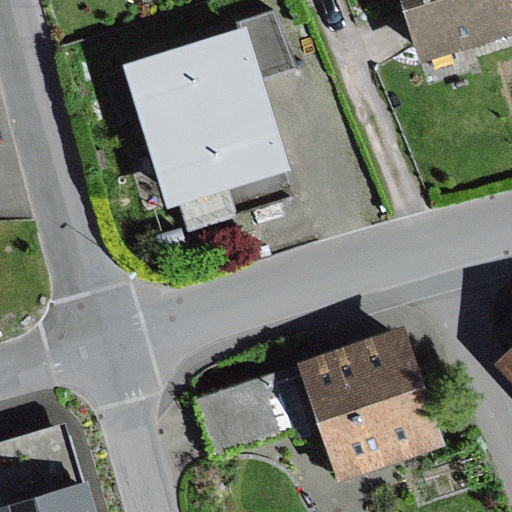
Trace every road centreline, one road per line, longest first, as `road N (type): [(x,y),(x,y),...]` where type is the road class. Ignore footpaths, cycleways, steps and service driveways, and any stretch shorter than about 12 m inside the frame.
road 1 (residential): [(103,342),(12,0)]
road 2 (residential): [(103,342),(441,254)]
road 3 (residential): [(511,425),(441,254)]
road 4 (residential): [(152,511),(103,342)]
